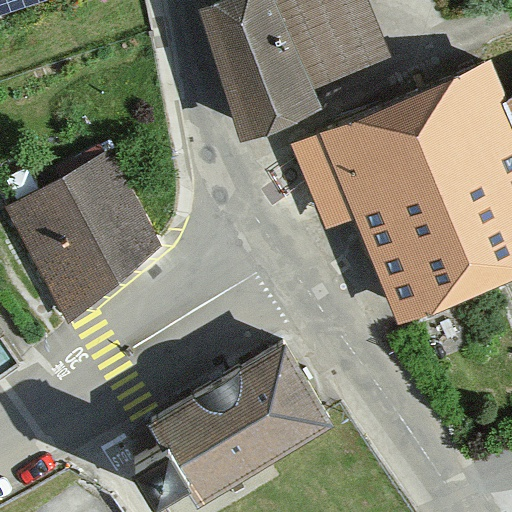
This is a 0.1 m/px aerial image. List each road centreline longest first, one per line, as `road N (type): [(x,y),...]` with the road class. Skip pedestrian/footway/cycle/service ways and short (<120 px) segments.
road 1 (tertiary): [(277,256),(459,511)]
road 2 (tertiary): [(277,256),(230,176),(185,0)]
road 3 (tertiary): [(58,399),(277,256)]
road 4 (residential): [(142,511),(58,399)]
